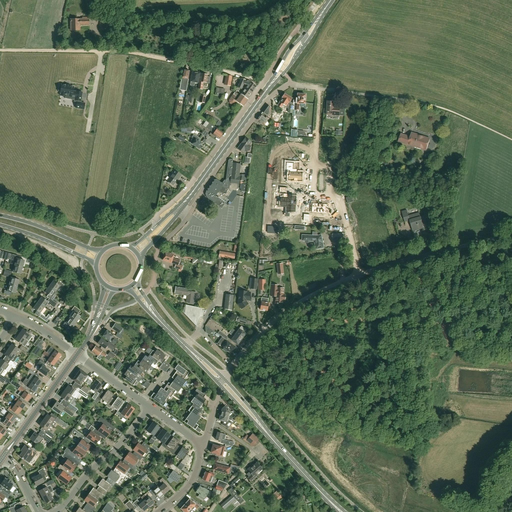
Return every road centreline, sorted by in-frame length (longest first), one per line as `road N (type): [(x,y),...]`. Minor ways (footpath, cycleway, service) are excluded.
road 1 (track): [(264,80),(126,52),(0,50)]
road 2 (unclassified): [(143,294),(157,250),(264,103),(290,85)]
road 3 (unclassified): [(272,65),(185,190),(158,212),(156,226)]
road 4 (unclassified): [(224,379),(277,317),(358,274)]
road 5 (unclassified): [(358,274),(511,234)]
road 6 (residential): [(54,511),(149,407)]
road 7 (primary): [(127,287),(220,385)]
road 8 (secondary): [(1,456),(75,353)]
road 9 (primary): [(191,193),(265,91)]
